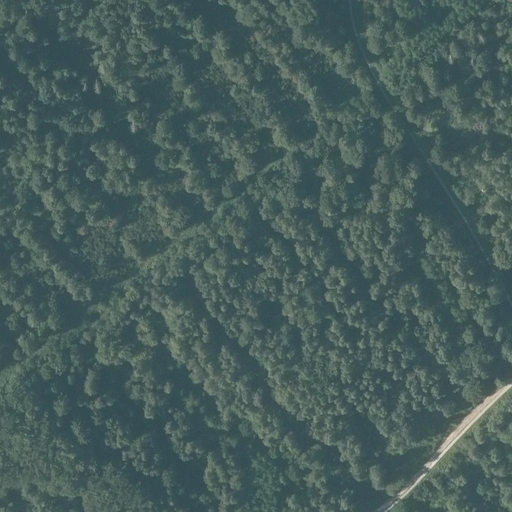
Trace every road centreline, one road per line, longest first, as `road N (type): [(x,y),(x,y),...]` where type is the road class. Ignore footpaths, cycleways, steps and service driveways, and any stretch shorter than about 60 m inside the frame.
road 1 (track): [(0,375),(473,0)]
road 2 (track): [(353,0),(387,94),(511,296)]
road 3 (track): [(375,511),(511,375)]
